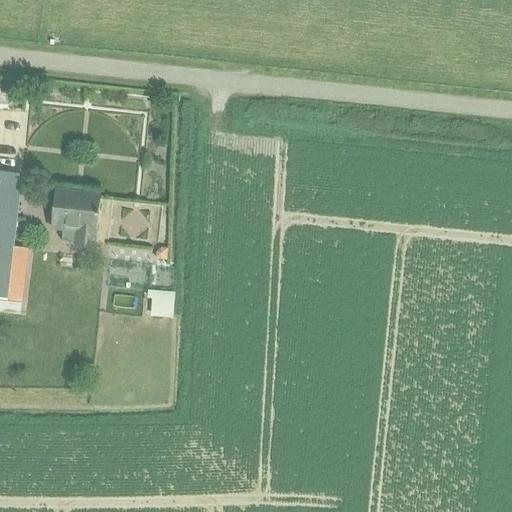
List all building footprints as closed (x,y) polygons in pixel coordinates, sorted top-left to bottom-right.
[(0,301),(7,302),(22,177),(0,174),(0,301)] [(57,193),(53,229),(63,231),(62,242),(77,244),(76,249),(78,249),(81,252),(89,253),(92,251),(94,251),(96,234),(100,198),(57,193)] [(137,205),(138,232),(171,231),(170,204),(137,205)] [(158,254),(157,260),(168,261),(169,250),(164,249),(158,254)] [(149,289),(148,298),(152,298),(150,315),(172,317),(173,317),(176,292),(172,291),(149,289)]
